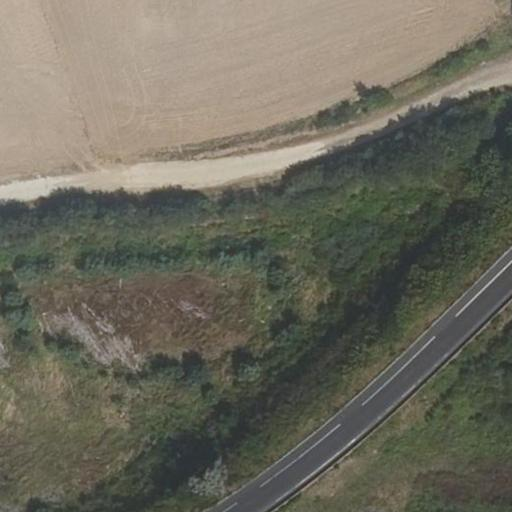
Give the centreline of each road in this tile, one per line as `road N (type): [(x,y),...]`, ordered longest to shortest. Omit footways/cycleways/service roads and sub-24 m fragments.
road 1 (track): [(511,70),(388,132),(200,176),(0,202)]
road 2 (motorway): [(511,281),(424,367),(241,511)]
